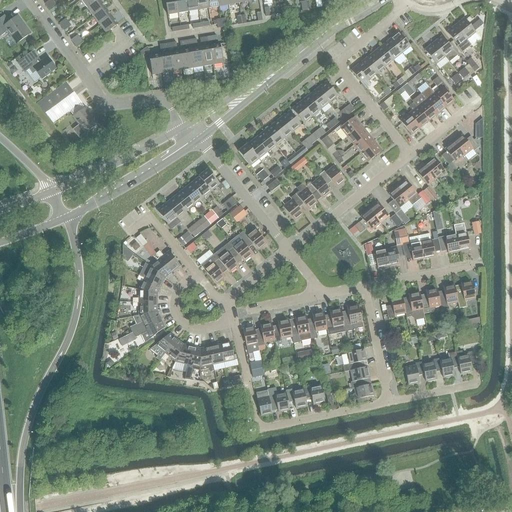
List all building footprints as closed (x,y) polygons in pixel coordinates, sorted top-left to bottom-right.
[(80,0),(87,8),(98,0),(80,0)] [(105,8),(98,0),(87,8),(93,17),(105,8)] [(177,14),(175,0),(169,0),(164,1),(167,15),(177,14)] [(175,0),(177,14),(187,12),(185,0),(175,0)] [(185,0),(187,12),(197,10),(195,0),(185,0)] [(206,0),(195,0),(197,10),(207,8),(206,0)] [(216,0),(206,0),(207,8),(218,7),(216,0)] [(46,8),(49,11),(56,6),(53,3),(46,8)] [(56,6),(49,11),(53,17),(63,10),(58,4),(56,6)] [(93,17),(99,25),(111,16),(105,8),(93,17)] [(4,15),(0,18),(0,36),(7,31),(16,43),(29,33),(16,16),(8,22),(4,15)] [(117,25),(111,16),(99,25),(105,33),(117,25)] [(58,24),(61,27),(68,22),(65,19),(58,24)] [(463,19),(455,26),(466,40),(475,33),(473,31),(470,27),(463,19)] [(470,27),(473,31),(482,24),(479,20),(470,27)] [(61,27),(63,31),(70,26),(68,22),(61,27)] [(457,47),(466,40),(455,26),(446,33),(457,47)] [(389,39),(401,53),(410,46),(398,32),(389,39)] [(70,40),(73,44),(80,39),(77,35),(70,40)] [(441,36),(433,43),(444,57),(448,62),(456,55),(441,36)] [(73,44),(75,47),(82,42),(80,39),(73,44)] [(401,53),(389,39),(381,46),(392,60),(401,53)] [(433,43),(424,50),(435,64),(444,57),(433,43)] [(219,44),(209,46),(212,65),(222,64),(219,44)] [(202,67),(212,65),(209,46),(199,48),(202,67)] [(392,60),(381,46),(373,53),(384,67),(392,60)] [(139,52),(142,56),(149,51),(146,47),(139,52)] [(192,69),(202,67),(199,48),(189,50),(192,69)] [(182,70),(192,69),(189,50),(179,51),(182,70)] [(32,51),(16,63),(24,73),(28,69),(32,74),(35,71),(40,79),(55,68),(47,58),(41,62),(32,51)] [(172,72),(182,70),(179,51),(169,53),(172,72)] [(162,74),(172,72),(169,53),(159,55),(162,74)] [(384,67),(373,53),(364,60),(376,74),(384,67)] [(151,75),(162,74),(159,55),(148,56),(151,75)] [(367,81),(376,74),(364,60),(350,71),(362,85),(362,84),(360,82),(365,78),(367,81)] [(6,65),(9,70),(14,66),(10,62),(6,65)] [(411,66),(407,70),(411,76),(416,72),(413,68),(411,66)] [(464,68),(458,73),(462,79),(468,74),(464,68)] [(450,79),(454,85),(461,80),(456,74),(450,79)] [(453,101),(446,91),(448,90),(438,77),(432,81),(439,89),(433,94),(445,108),(453,101)] [(56,121),(81,103),(65,82),(41,100),(56,121)] [(326,82),(317,89),(328,103),(337,96),(326,82)] [(420,94),(425,100),(436,114),(445,108),(433,94),(428,88),(420,94)] [(328,103),(317,89),(308,95),(320,109),(328,103)] [(413,103),(428,121),(436,114),(425,100),(420,94),(412,101),(413,102),(413,103)] [(308,95),(300,102),(311,116),(320,109),(308,95)] [(311,116),(300,102),(291,109),(302,123),(311,116)] [(412,111),(408,114),(419,128),(428,121),(413,103),(408,106),(412,111)] [(78,138),(85,133),(96,125),(84,108),(73,117),(79,124),(72,129),(78,138)] [(289,111),(280,118),(291,132),(300,125),(289,111)] [(419,128),(408,114),(399,121),(411,135),(419,128)] [(339,128),(346,137),(360,125),(353,117),(339,128)] [(283,139),(291,132),(280,118),(272,125),(283,139)] [(272,125),(263,132),(275,146),(283,139),(272,125)] [(367,134),(360,125),(346,137),(353,145),(367,134)] [(275,146),(263,132),(255,138),(266,152),(270,156),(278,150),(274,146),(275,146)] [(353,145),(360,154),(374,142),(367,134),(353,145)] [(470,136),(465,140),(461,135),(453,142),(464,156),(472,149),(473,151),(478,147),(470,136)] [(320,141),(326,149),(333,144),(326,136),(320,141)] [(246,145),(258,159),(266,152),(255,138),(247,145),(246,145)] [(374,142),(360,154),(367,162),(381,151),(374,142)] [(444,149),(446,152),(441,155),(448,165),(445,168),(450,174),(457,169),(451,162),(453,161),(455,163),(464,156),(453,142),(444,149)] [(249,166),(258,159),(246,145),(247,145),(247,144),(237,152),(249,166)] [(297,162),(290,168),(293,172),(294,173),(308,163),(303,157),(297,162)] [(433,158),(424,165),(435,178),(444,171),(433,158)] [(284,169),(289,165),(285,159),(279,163),(284,169)] [(435,178),(424,165),(416,172),(427,186),(435,178)] [(318,176),(319,177),(326,185),(331,181),(335,187),(345,180),(333,166),(325,173),(323,171),(318,176)] [(210,191),(216,186),(218,190),(223,186),(220,183),(219,184),(207,169),(198,177),(199,177),(210,191)] [(261,182),(267,176),(262,170),(256,175),(261,182)] [(209,192),(210,191),(199,177),(198,177),(190,184),(202,198),(204,196),(206,198),(211,194),(209,192)] [(268,177),(260,184),(261,186),(270,180),(268,177)] [(331,191),(326,185),(319,177),(310,184),(309,183),(304,187),(312,197),(316,193),(321,199),(331,191)] [(266,187),(270,192),(279,185),(275,180),(266,187)] [(405,180),(396,187),(407,201),(408,201),(411,205),(420,198),(405,180)] [(201,198),(202,198),(190,184),(182,190),(193,204),(198,200),(201,204),(205,202),(201,198)] [(290,198),(291,200),(297,208),(302,204),(307,210),(316,203),(312,197),(304,187),(302,184),(296,188),(300,193),(296,196),(295,194),(290,198)] [(407,201),(396,187),(388,195),(399,208),(407,201)] [(423,191),(432,202),(437,198),(428,187),(423,191)] [(185,211),(193,204),(182,190),(173,197),(185,211)] [(416,194),(425,204),(430,201),(421,190),(416,194)] [(176,218),(185,211),(173,197),(165,204),(176,218)] [(227,211),(236,203),(230,197),(221,204),(227,211)] [(302,214),(297,208),(291,200),(282,207),(293,221),(302,214)] [(377,203),(368,210),(379,224),(388,217),(377,203)] [(180,222),(176,218),(165,204),(156,211),(167,224),(166,225),(170,230),(180,222)] [(238,206),(228,214),(235,223),(245,215),(238,206)] [(379,224),(368,210),(360,217),(370,231),(379,224)] [(395,214),(404,225),(409,221),(400,210),(395,214)] [(402,223),(394,214),(390,218),(397,227),(402,223)] [(215,223),(219,229),(225,224),(221,219),(215,223)] [(478,222),(471,223),(473,235),(481,233),(478,222)] [(358,223),(352,228),(356,233),(358,231),(360,233),(364,230),(358,223)] [(455,235),(458,252),(469,249),(464,224),(453,226),(455,235)] [(246,236),(252,244),(257,251),(266,243),(255,229),(246,236)] [(399,230),(402,246),(408,245),(404,229),(399,230)] [(201,235),(205,240),(211,235),(207,230),(201,235)] [(402,246),(399,230),(393,231),(396,247),(402,246)] [(182,247),(192,238),(186,232),(176,241),(182,247)] [(241,241),(232,248),(238,256),(241,260),(243,262),(252,254),(247,248),(252,244),(246,236),(242,232),(237,236),(241,241)] [(147,243),(146,242),(140,235),(135,238),(142,247),(147,243)] [(447,254),(458,252),(455,235),(444,237),(447,254)] [(420,242),(423,259),(434,257),(430,240),(420,242)] [(423,259),(420,242),(409,244),(412,261),(423,259)] [(191,243),(185,248),(189,253),(195,248),(191,243)] [(228,243),(214,254),(224,267),(226,270),(229,273),(238,266),(236,264),(241,260),(238,256),(232,248),(228,243)] [(370,244),(364,245),(366,256),(373,254),(370,244)] [(395,247),(384,249),(388,266),(399,264),(395,247)] [(377,269),(388,266),(384,249),(373,252),(377,269)] [(159,251),(155,254),(171,273),(179,266),(168,252),(163,256),(159,251)] [(149,267),(164,278),(171,273),(155,254),(152,256),(156,261),(149,267)] [(200,265),(204,270),(215,284),(224,277),(221,274),(226,270),(224,267),(214,254),(200,265)] [(140,272),(138,275),(160,286),(164,278),(149,267),(146,274),(140,272)] [(160,286),(138,275),(136,279),(142,282),(138,290),(156,294),(160,286)] [(460,284),(460,287),(454,289),(455,292),(457,302),(458,309),(467,307),(465,301),(475,299),(471,282),(460,284)] [(437,292),(438,296),(440,306),(440,308),(447,307),(446,305),(457,302),(455,292),(454,289),(454,285),(442,288),(443,291),(437,292)] [(429,308),(440,306),(438,296),(437,292),(436,289),(425,291),(426,298),(420,300),(423,312),(429,311),(429,308)] [(156,303),(156,294),(138,290),(138,298),(132,298),(132,302),(156,303)] [(402,299),(403,303),(405,313),(405,315),(408,315),(415,320),(422,319),(422,318),(424,317),(423,312),(420,300),(419,293),(407,295),(408,297),(402,299)] [(394,316),(405,313),(403,303),(402,299),(401,296),(390,299),(391,306),(385,307),(388,319),(394,318),(394,316)] [(138,307),(138,315),(156,311),(156,303),(132,302),(132,307),(138,307)] [(346,308),(346,311),(341,312),(341,316),(344,332),(362,328),(357,305),(346,308)] [(323,316),(324,320),(326,330),(327,335),(344,332),(341,316),(341,312),(340,309),(328,311),(329,315),(323,316)] [(129,327),(131,333),(160,319),(156,311),(138,315),(132,317),(135,324),(129,327)] [(324,320),(323,316),(323,313),(311,315),(312,318),(306,320),(307,323),(310,340),(316,338),(315,332),(326,330),(324,320)] [(289,323),(289,327),(291,337),(293,343),(310,340),(307,323),(306,320),(305,316),(294,319),(295,322),(289,323)] [(164,328),(160,319),(131,333),(132,333),(134,338),(140,335),(144,343),(149,339),(164,328)] [(271,327),(272,330),(274,341),(274,343),(281,341),(280,339),(291,337),(289,327),(289,323),(288,320),(277,322),(277,326),(271,327)] [(254,330),(255,334),(254,334),(257,344),(258,351),(265,350),(263,343),(274,341),(272,330),(271,327),(271,323),(259,326),(260,329),(254,330)] [(242,329),(245,346),(257,344),(254,334),(255,334),(254,330),(253,327),(242,329)] [(135,340),(134,338),(132,333),(118,340),(121,347),(135,340)] [(169,334),(154,345),(149,350),(156,355),(154,358),(158,361),(160,358),(161,359),(176,340),(169,334)] [(168,356),(175,362),(183,345),(176,340),(161,359),(164,361),(168,356)] [(230,343),(219,345),(223,363),(234,360),(230,343)] [(184,379),(191,347),(183,345),(175,362),(183,364),(181,370),(185,371),(183,378),(184,379)] [(223,363),(219,345),(208,347),(214,371),(218,370),(216,364),(223,363)] [(200,370),(200,349),(191,347),(184,379),(188,380),(191,368),(199,371),(200,370)] [(214,371),(208,347),(200,349),(200,370),(209,368),(209,372),(214,371)] [(360,368),(363,368),(362,362),(365,361),(363,350),(346,353),(348,364),(342,366),(343,372),(350,371),(360,368)] [(304,351),(295,353),(297,361),(305,359),(304,351)] [(455,353),(456,355),(458,367),(460,374),(471,372),(470,365),(476,364),(473,351),(467,353),(467,355),(462,356),(461,352),(455,353)] [(450,359),(439,361),(440,368),(441,371),(442,378),(454,376),(452,368),(458,367),(456,355),(449,356),(450,359)] [(435,372),(441,371),(440,368),(439,361),(438,359),(432,360),(432,362),(421,364),(423,374),(425,382),(436,379),(435,372)] [(423,374),(421,364),(421,362),(414,364),(415,366),(404,368),(407,385),(419,383),(417,376),(423,374)] [(249,365),(251,371),(262,369),(261,363),(249,365)] [(351,389),(353,388),(363,386),(362,380),(369,378),(367,367),(363,368),(360,368),(350,371),(352,382),(350,382),(351,389)] [(251,371),(252,378),(263,375),(262,369),(251,371)] [(228,387),(240,384),(238,376),(226,379),(227,380),(228,387)] [(370,384),(363,386),(353,388),(355,395),(349,396),(350,401),(373,396),(370,384)] [(302,387),(303,389),(305,399),(311,398),(312,405),(324,403),(320,386),(309,388),(309,386),(302,387)] [(271,411),(277,410),(277,412),(289,410),(287,403),(285,393),(279,394),(278,392),(276,393),(275,388),(266,390),(266,391),(270,407),(271,411)] [(285,391),(285,393),(287,403),(293,402),(295,409),(306,406),(305,399),(303,389),(292,392),(291,389),(285,391)] [(255,393),(260,416),(271,414),(271,411),(270,407),(266,391),(255,393)] [(326,394),(328,406),(334,404),(332,393),(326,394)]
